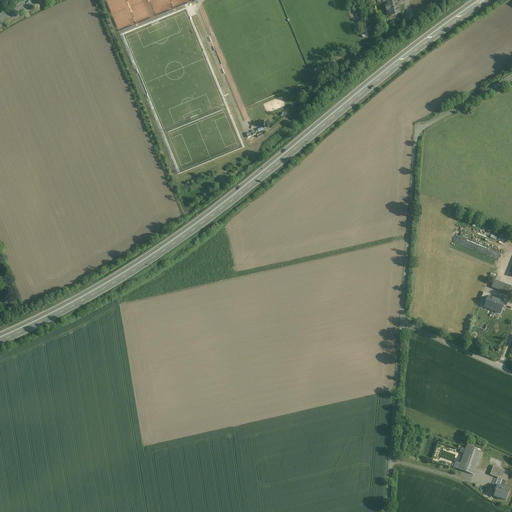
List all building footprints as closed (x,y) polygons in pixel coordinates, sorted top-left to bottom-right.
[(400,14),(395,0),(393,0),(386,2),(388,6),(385,7),(387,12),(389,11),(391,16),(400,14)] [(511,287),(494,280),(491,288),(511,295),(511,287)] [(504,304),(488,298),(487,300),(484,307),(500,314),(504,304)] [(511,313),(505,310),(502,317),(510,321),(511,315),(511,313)] [(473,475),(482,452),(466,446),(457,469),(473,475)] [(490,475),(507,481),(510,472),(493,466),(490,475)] [(511,491),(497,486),(493,496),(507,501),(511,491)]
